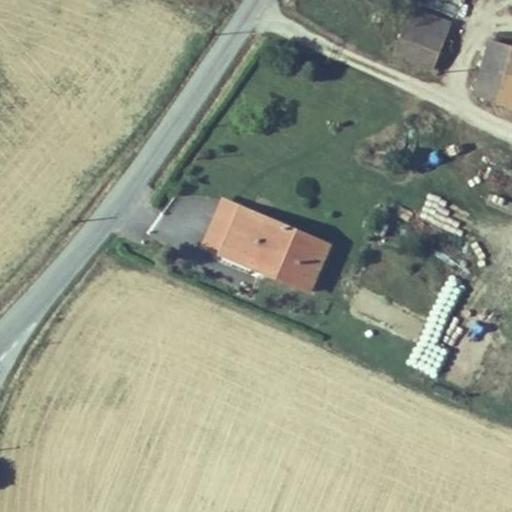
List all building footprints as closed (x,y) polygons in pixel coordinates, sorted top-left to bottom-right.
[(482,30),(441,14),(433,30),(474,48),(482,30)] [(474,48),(433,30),(422,58),(462,75),(474,48)] [(370,224),(284,184),(262,228),(349,268),(370,224)] [(446,380),(460,330),(434,322),(420,372),(446,380)] [(470,329),(445,384),(471,396),(496,340),(470,329)]
